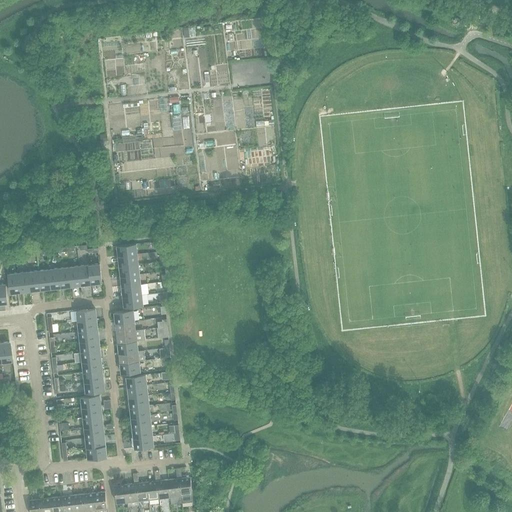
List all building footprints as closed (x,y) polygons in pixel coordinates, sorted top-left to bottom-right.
[(503,166),(504,166),(504,175),(511,174),(511,156),(503,157),(503,166)] [(118,256),(137,254),(136,243),(117,245),(118,256)] [(118,256),(119,266),(138,264),(137,254),(118,256)] [(100,263),(89,264),(91,283),(102,282),(100,263)] [(84,284),(91,283),(89,264),(79,265),(81,286),(84,285),(84,284)] [(121,276),(139,274),(138,264),(119,266),(121,276)] [(78,286),(81,286),(79,265),(69,267),(71,285),(78,285),(78,286)] [(64,286),(71,285),(69,267),(59,268),(61,288),(64,288),(64,286)] [(58,288),(61,288),(59,268),(49,269),(51,288),(58,287),(58,288)] [(44,288),(51,288),(49,269),(39,270),(41,290),(44,290),(44,288)] [(38,291),(41,290),(39,270),(29,271),(31,290),(37,289),(38,291)] [(24,291),(31,290),(29,271),(18,272),(21,292),(24,292),(24,291)] [(17,293),(21,292),(18,272),(8,273),(10,292),(17,291),(17,293)] [(121,276),(122,286),(141,284),(139,274),(121,276)] [(123,296),(142,294),(141,284),(122,286),(123,296)] [(143,304),(142,294),(123,296),(124,306),(143,304)] [(78,321),(96,319),(95,308),(77,311),(78,321)] [(114,322),(134,320),(133,310),(114,312),(115,319),(114,319),(114,322)] [(79,331),(98,329),(96,319),(78,321),(79,331)] [(117,332),(135,330),(134,320),(114,322),(114,326),(116,326),(117,332)] [(79,331),(80,341),(99,339),(98,329),(79,331)] [(118,339),(116,339),(116,342),(137,340),(145,339),(143,329),(135,330),(117,332),(118,339)] [(81,351),(100,349),(99,339),(80,341),(81,351)] [(119,352),(138,350),(137,340),(116,342),(117,346),(118,346),(119,352)] [(9,341),(0,342),(0,358),(0,361),(11,360),(9,341)] [(81,351),(82,361),(101,359),(100,349),(81,351)] [(118,359),(119,363),(139,360),(145,360),(144,350),(138,350),(119,352),(120,359),(118,359)] [(83,371),(102,369),(101,359),(82,361),(83,371)] [(140,371),(139,360),(119,363),(119,366),(121,366),(122,373),(140,371)] [(102,369),(83,371),(85,381),(103,379),(102,369)] [(126,383),(126,387),(147,384),(145,374),(127,376),(128,383),(126,383)] [(103,379),(85,381),(86,392),(105,390),(103,379)] [(128,390),(129,397),(148,395),(147,384),(126,387),(127,390),(128,390)] [(82,407),(101,405),(100,394),(81,397),(82,407)] [(128,403),(129,407),(149,405),(148,395),(129,397),(130,403),(128,403)] [(82,407),(83,417),(102,415),(101,405),(82,407)] [(131,410),(131,417),(150,415),(149,405),(129,407),(129,411),(131,410)] [(84,427),(103,425),(102,415),(83,417),(84,427)] [(131,424),(131,427),(151,425),(150,415),(131,417),(132,424),(131,424)] [(84,427),(86,437),(104,435),(103,425),(84,427)] [(133,431),(134,437),(152,435),(151,425),(131,427),(131,431),(133,431)] [(87,447),(105,445),(104,435),(86,437),(87,447)] [(154,445),(152,435),(134,437),(135,448),(154,445)] [(107,456),(105,445),(87,447),(88,458),(107,456)] [(182,477),(181,473),(176,473),(177,478),(179,478),(181,494),(182,501),(193,500),(190,476),(182,477)] [(160,497),(170,496),(169,479),(160,480),(160,475),(155,476),(156,480),(156,481),(158,480),(160,497)] [(142,499),(149,498),(147,481),(139,482),(138,477),(134,478),(134,483),(137,483),(138,499),(139,507),(143,506),(142,499)] [(182,501),(181,494),(179,478),(177,478),(169,479),(170,496),(171,503),(182,502),(182,501)] [(149,498),(160,497),(158,480),(156,481),(156,480),(147,481),(149,498)] [(127,501),(138,499),(137,483),(134,483),(126,484),(127,501)] [(116,502),(127,501),(126,484),(115,485),(116,502)] [(105,491),(94,492),(96,509),(107,508),(105,491)] [(89,511),(89,510),(96,509),(94,492),(83,494),(85,510),(85,511),(89,511)] [(75,511),(85,510),(83,494),(73,495),(75,511)] [(74,511),(75,511),(73,495),(62,496),(63,511),(74,511)] [(52,511),(63,511),(62,496),(51,497),(52,511)] [(41,511),(52,511),(51,497),(40,498),(41,511)] [(30,511),(41,511),(40,498),(29,500),(30,511)]
